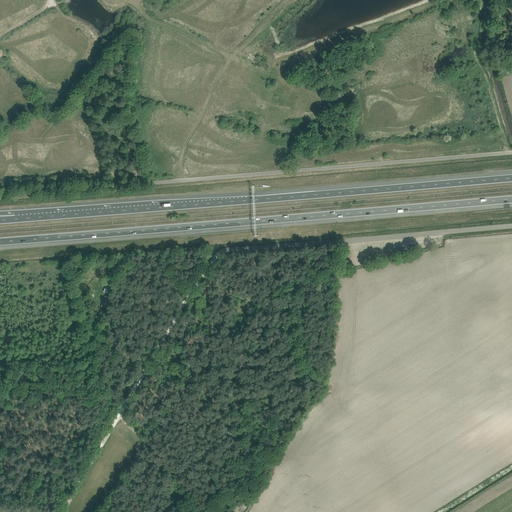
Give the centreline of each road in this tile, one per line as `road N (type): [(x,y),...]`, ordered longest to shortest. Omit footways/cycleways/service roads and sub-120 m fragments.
road 1 (unclassified): [(62,511),(190,292),(223,250),(511,226)]
road 2 (motorway): [(0,242),(511,198)]
road 3 (motorway): [(511,177),(0,220)]
road 4 (unclassified): [(511,152),(0,194)]
